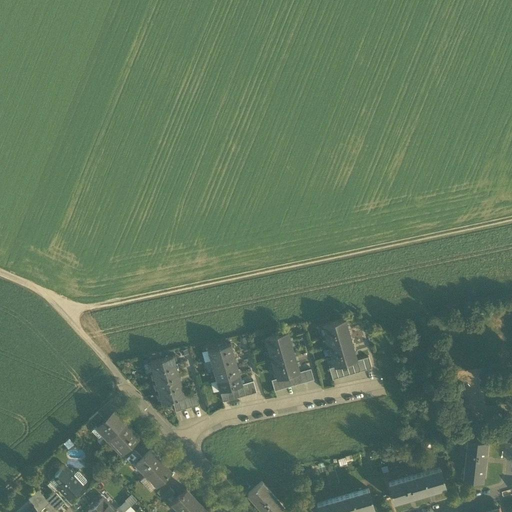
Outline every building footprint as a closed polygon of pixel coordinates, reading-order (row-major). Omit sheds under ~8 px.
[(322,325),(325,335),(348,329),(345,318),(322,325)] [(351,339),(348,329),(325,335),(328,345),(351,339)] [(264,337),(268,347),(291,341),(288,330),(264,337)] [(354,349),(351,339),(328,345),(331,356),(354,349)] [(294,351),(291,341),(268,347),(270,358),(294,351)] [(207,349),(210,360),(233,353),(230,342),(207,349)] [(357,359),(354,349),(331,356),(334,366),(335,366),(340,364),(351,361),(357,359)] [(296,361),(294,351),(270,358),(273,368),(296,361)] [(210,360),(213,370),(236,363),(233,353),(210,360)] [(151,367),(153,372),(176,365),(173,354),(150,361),(150,362),(152,362),(153,366),(151,367)] [(368,356),(362,357),(366,369),(371,367),(368,356)] [(357,359),(360,370),(366,369),(362,357),(357,359)] [(357,359),(351,361),(354,372),(360,370),(357,359)] [(299,371),(296,361),(273,368),(276,378),(277,378),(282,376),(283,376),(293,373),(294,373),(299,371),(300,371),(299,371)] [(351,361),(340,364),(343,375),(354,372),(351,361)] [(213,370),(216,380),(239,373),(236,363),(213,370)] [(340,364),(335,366),(338,377),(343,375),(340,364)] [(179,375),(176,365),(153,372),(155,372),(156,376),(154,377),(155,382),(179,375)] [(332,379),(338,377),(335,366),(334,366),(329,368),(332,379)] [(310,368),(304,370),(308,381),(313,379),(310,368)] [(300,371),(299,371),(302,382),(308,381),(304,370),(299,371),(300,371)] [(294,373),(293,373),(297,384),(302,382),(299,371),(294,373)] [(242,383),(239,373),(216,380),(219,390),(225,388),(231,387),(236,385),(242,384),(242,383)] [(293,373),(283,376),(285,387),(297,384),(293,373)] [(181,385),(179,375),(155,382),(156,382),(158,382),(159,386),(157,387),(158,392),(181,385)] [(282,376),(277,378),(280,389),(285,387),(283,376),(282,376)] [(274,390),(280,389),(277,378),(276,378),(271,379),(274,390)] [(253,380),(247,382),(251,393),(256,392),(253,380)] [(242,384),(245,395),(251,393),(247,382),(242,383),(242,384)] [(242,384),(236,385),(239,396),(245,395),(242,384)] [(184,396),(181,385),(158,392),(159,393),(161,392),(162,396),(160,397),(161,402),(172,399),(178,397),(184,396)] [(236,385),(231,387),(234,398),(239,396),(236,385)] [(231,387),(225,388),(228,400),(234,398),(231,387)] [(222,401),(228,400),(225,388),(219,390),(222,401)] [(195,392),(189,394),(193,406),(199,404),(195,392)] [(184,396),(187,407),(193,406),(189,394),(184,396)] [(184,396),(178,397),(181,409),(187,407),(184,396)] [(175,411),(181,409),(178,397),(172,399),(175,411)] [(114,409),(96,426),(103,433),(108,438),(111,435),(125,422),(114,409)] [(88,419),(94,425),(102,417),(97,412),(88,419)] [(139,436),(125,422),(111,435),(124,449),(125,450),(130,445),(139,436)] [(98,437),(103,433),(96,426),(96,425),(91,430),(98,437)] [(465,478),(483,480),(487,441),(469,439),(465,478)] [(121,452),(125,457),(134,449),(130,445),(125,450),(124,449),(121,452)] [(140,455),(134,449),(125,457),(131,463),(134,460),(140,455)] [(136,463),(146,474),(161,460),(150,449),(142,457),(136,463)] [(171,471),(161,460),(146,474),(156,485),(171,471)] [(58,486),(68,497),(82,485),(64,466),(55,475),(62,483),(58,486)] [(387,483),(392,500),(445,485),(440,468),(387,483)] [(247,493),(263,511),(287,511),(261,481),(247,493)] [(157,491),(161,495),(170,487),(166,483),(157,491)] [(174,492),(170,487),(161,495),(165,500),(174,492)] [(171,502),(180,511),(181,511),(196,498),(186,488),(171,502)] [(316,504),(317,511),(351,511),(373,506),(368,488),(316,504)] [(40,511),(49,502),(45,498),(37,490),(28,498),(34,504),(40,511)] [(54,491),(45,498),(49,502),(56,509),(64,502),(54,491)] [(87,511),(88,511),(112,511),(115,510),(114,510),(102,497),(87,511)] [(201,511),(205,509),(196,498),(181,511),(201,511)]
